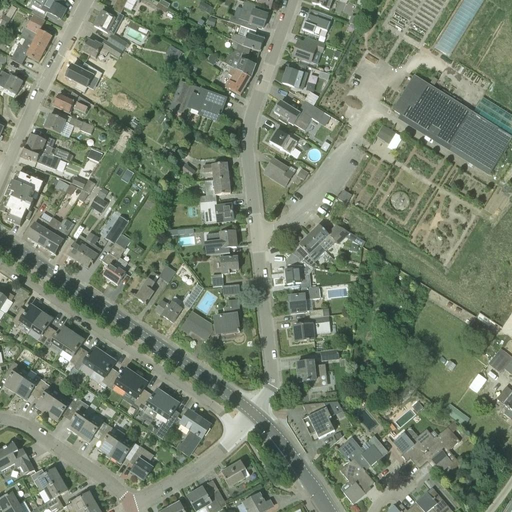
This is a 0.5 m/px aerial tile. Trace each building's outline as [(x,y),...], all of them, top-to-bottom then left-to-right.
[(65,0),(39,0),(34,10),(46,16),(53,20),(55,17),(61,21),(67,10),(62,7),(65,0)] [(118,0),(113,11),(115,12),(122,16),(129,0),(132,0),(134,1),(139,3),(141,0),(118,0)] [(333,0),(338,2),(338,0),(313,0),(312,5),(319,7),(319,8),(329,11),(332,0),(333,0)] [(483,0),(462,0),(436,50),(452,58),(483,0)] [(259,13),(260,8),(244,3),(242,10),(236,7),(233,17),(231,17),(229,23),(240,27),(250,30),(251,26),(263,30),(267,16),(259,13)] [(166,14),(168,10),(158,4),(156,8),(166,14)] [(34,10),(32,14),(33,15),(44,21),(46,16),(34,10)] [(112,18),(108,16),(103,13),(95,28),(108,34),(116,21),(119,23),(122,16),(115,12),(112,18)] [(327,33),(333,18),(320,13),(317,20),(309,17),(306,25),(305,25),(302,31),(314,35),(316,29),(327,33)] [(47,49),(49,46),(48,46),(52,38),(40,31),(45,22),(44,21),(33,15),(25,29),(32,32),(27,41),(46,50),(46,48),(47,49)] [(0,25),(5,28),(10,19),(5,16),(0,23),(0,25)] [(357,26),(359,19),(352,16),(349,23),(357,26)] [(254,38),(256,33),(250,30),(240,27),(237,36),(233,35),(231,41),(234,43),(234,42),(244,47),(250,50),(260,53),(261,51),(262,50),(263,47),(262,46),(264,41),(254,38)] [(123,52),(128,45),(112,35),(107,42),(123,52)] [(325,46),(306,39),(304,45),(298,43),(293,58),(311,64),(315,52),(322,54),(325,46)] [(46,50),(27,41),(26,40),(22,47),(19,46),(11,61),(21,66),(27,56),(39,63),(43,55),(44,56),(45,53),(44,52),(46,50)] [(95,44),(88,40),(82,52),(96,60),(99,55),(100,54),(106,57),(108,53),(119,59),(121,59),(124,54),(105,41),(102,46),(95,43),(95,44)] [(248,57),(250,50),(244,47),(234,42),(234,43),(230,50),(235,52),(227,57),(224,63),(251,79),(256,66),(246,62),(248,56),(248,57)] [(177,60),(182,52),(178,50),(174,58),(177,60)] [(240,97),(251,79),(224,63),(221,69),(231,75),(231,76),(232,77),(229,81),(225,88),(240,97)] [(65,66),(59,78),(72,83),(69,85),(78,89),(83,74),(90,76),(94,68),(81,64),(78,71),(65,66)] [(305,72),(306,67),(296,64),(295,70),(295,72),(287,70),(282,85),(295,88),(298,89),(304,91),(309,74),(305,72)] [(23,83),(2,73),(0,77),(0,76),(0,88),(16,96),(23,83)] [(309,85),(315,87),(318,77),(312,76),(309,85)] [(491,173),(511,139),(511,137),(414,77),(393,112),(491,173)] [(198,96),(190,93),(193,86),(180,82),(169,111),(188,118),(191,110),(199,114),(198,116),(216,123),(219,116),(220,117),(220,114),(219,114),(225,99),(200,90),(198,96)] [(85,115),(90,104),(80,99),(72,93),(69,100),(58,95),(56,100),(54,101),(53,102),(52,104),(53,106),(53,107),(71,115),(71,114),(72,111),(74,112),(74,111),(85,115)] [(324,114),(305,102),(299,111),(290,106),(289,108),(281,103),(278,108),(276,108),(275,111),(275,112),(274,114),(280,117),(278,121),(292,129),(294,126),(304,132),(312,119),(318,124),(324,114)] [(160,124),(164,117),(159,114),(154,121),(160,124)] [(61,136),(67,122),(51,115),(45,129),(61,136)] [(90,127),(83,124),(72,119),(69,125),(81,130),(88,133),(90,127)] [(378,139),(391,144),(395,134),(390,132),(391,129),(383,126),(378,139)] [(287,138),(277,131),(269,143),(290,156),(297,145),(301,147),(305,141),(290,133),(287,138)] [(66,162),(66,161),(61,159),(64,153),(50,149),(52,145),(47,143),(47,142),(32,136),(28,147),(57,159),(66,162)] [(325,154),(330,147),(323,143),(319,150),(325,154)] [(39,160),(54,166),(57,159),(28,147),(27,150),(23,158),(38,164),(39,160)] [(288,169),(273,160),(267,170),(272,173),(269,179),(285,189),(296,171),(289,167),(288,169)] [(191,179),(196,172),(186,165),(181,172),(191,179)] [(228,173),(227,165),(203,167),(204,175),(212,173),(213,182),(229,180),(228,178),(230,178),(229,173),(228,173)] [(56,178),(59,171),(48,167),(45,174),(56,178)] [(304,181),(308,175),(301,170),(297,177),(304,181)] [(10,224),(30,183),(28,182),(29,179),(19,174),(14,184),(13,183),(6,198),(9,199),(7,203),(4,202),(0,211),(0,212),(9,216),(6,222),(10,224)] [(44,186),(46,184),(35,179),(32,184),(30,183),(10,224),(20,229),(24,220),(29,222),(33,214),(30,213),(34,203),(32,202),(35,197),(38,197),(39,196),(44,186)] [(229,182),(229,180),(213,182),(214,190),(210,191),(211,197),(199,198),(200,205),(217,203),(216,197),(230,195),(229,187),(230,187),(230,182),(229,182)] [(65,194),(69,186),(58,181),(54,188),(65,194)] [(88,198),(95,185),(88,181),(77,200),(83,204),(87,197),(88,198)] [(343,192),(338,200),(342,203),(346,206),(351,197),(347,194),(343,192)] [(102,215),(108,204),(103,201),(106,197),(100,193),(90,208),(102,215)] [(233,222),(233,221),(232,207),(217,208),(217,203),(200,205),(201,213),(203,213),(204,225),(233,222)] [(123,218),(108,240),(114,244),(129,222),(123,218)] [(37,244),(44,233),(49,225),(40,219),(27,238),(37,244)] [(45,250),(61,224),(53,219),(50,225),(49,225),(44,233),(37,244),(45,250)] [(75,226),(65,219),(61,224),(45,250),(56,256),(67,237),(68,237),(75,226)] [(347,239),(340,234),(343,229),(339,224),(328,235),(320,226),(309,237),(325,253),(336,242),(340,245),(347,239)] [(94,239),(96,237),(90,233),(85,241),(79,237),(71,251),(73,252),(69,257),(79,263),(94,239)] [(204,257),(211,257),(229,255),(228,249),(236,249),(235,233),(219,235),(220,242),(203,243),(204,257)] [(314,270),(317,267),(314,264),(325,253),(309,237),(299,246),(306,254),(300,260),(314,270)] [(98,241),(94,239),(79,263),(89,270),(92,265),(94,266),(103,252),(95,246),(98,241)] [(118,286),(126,274),(115,266),(125,250),(115,244),(103,263),(110,268),(103,277),(118,286)] [(220,260),(221,276),(222,276),(222,275),(229,274),(229,275),(232,275),(232,272),(239,271),(237,258),(220,260)] [(299,260),(287,260),(287,267),(299,268),(299,260)] [(287,286),(302,284),(301,277),(309,276),(313,269),(304,263),(299,270),(286,272),(287,286)] [(166,267),(159,278),(168,285),(176,274),(166,267)] [(155,284),(152,282),(157,275),(152,272),(147,279),(148,280),(137,297),(130,292),(129,293),(147,305),(148,304),(147,303),(154,292),(151,290),(155,284)] [(223,280),(212,281),(213,289),(222,288),(224,288),(223,280)] [(196,300),(203,289),(200,287),(197,285),(190,295),(189,294),(181,305),(189,311),(197,300),(196,300)] [(238,287),(224,288),(222,288),(223,297),(238,296),(238,287)] [(291,315),(307,313),(306,301),(320,300),(319,288),(301,290),(301,297),(289,298),(291,315)] [(0,292),(0,311),(4,313),(14,297),(2,289),(0,292)] [(182,310),(171,302),(168,306),(162,302),(156,312),(173,324),(182,310)] [(30,331),(42,313),(32,306),(26,315),(20,312),(12,324),(21,331),(23,327),(30,331)] [(239,332),(238,318),(240,317),(239,309),(239,306),(229,308),(223,308),(224,316),(213,317),(214,328),(193,313),(182,330),(189,334),(190,331),(206,341),(210,335),(223,334),(223,336),(240,335),(239,332)] [(310,320),(324,318),(323,311),(309,312),(310,320)] [(43,346),(52,333),(47,330),(53,321),(42,313),(30,331),(40,338),(38,342),(43,346)] [(315,341),(315,336),(331,334),(330,325),(329,317),(324,318),(310,320),(310,325),(294,327),(295,336),(297,336),(298,343),(315,341)] [(62,352),(74,335),(64,328),(57,337),(52,333),(43,346),(49,349),(51,346),(62,352)] [(75,366),(83,354),(79,351),(85,342),(74,335),(62,352),(72,359),(70,363),(75,366)] [(93,374),(105,355),(95,348),(89,357),(83,354),(75,366),(81,370),(83,366),(93,374)] [(500,375),(511,359),(511,358),(500,350),(488,365),(500,375)] [(321,363),(339,361),(338,351),(320,353),(321,363)] [(106,387),(115,375),(110,372),(116,363),(105,355),(93,374),(104,380),(101,384),(106,387)] [(316,374),(314,362),(296,364),(298,374),(301,374),(302,383),(299,383),(299,384),(317,382),(324,381),(323,374),(316,374)] [(452,372),(456,366),(449,362),(445,367),(452,372)] [(16,395),(27,377),(17,370),(19,367),(14,363),(6,375),(11,379),(5,388),(16,395)] [(125,394),(137,376),(126,369),(120,378),(115,375),(106,387),(112,391),(114,388),(125,394)] [(138,409),(147,396),(142,393),(148,384),(137,376),(125,394),(135,402),(133,405),(138,409)] [(46,384),(36,377),(33,381),(27,377),(16,395),(27,402),(32,393),(37,396),(46,384)] [(47,416),(59,399),(48,391),(50,388),(46,384),(37,396),(42,399),(36,408),(47,416)] [(511,392),(506,387),(496,400),(508,410),(504,415),(511,421),(511,419),(511,392)] [(156,415),(169,397),(158,390),(152,399),(147,396),(138,409),(144,412),(146,408),(156,415)] [(76,405),(81,398),(80,397),(77,401),(74,398),(69,406),(59,399),(47,416),(58,423),(64,414),(69,417),(77,405),(76,405)] [(168,423),(174,414),(180,405),(169,397),(156,415),(164,420),(168,423)] [(79,437),(90,420),(80,412),(82,409),(77,405),(69,417),(74,421),(68,430),(79,437)] [(469,420),(450,406),(444,413),(464,428),(469,420)] [(174,434),(184,441),(177,451),(189,459),(202,439),(211,426),(189,412),(174,434)] [(328,419),(325,413),(310,420),(319,440),(335,432),(329,418),(328,419)] [(170,430),(178,417),(174,414),(168,423),(164,420),(154,435),(163,441),(170,430)] [(101,427),(90,420),(79,437),(89,444),(95,435),(100,438),(108,426),(103,423),(101,427)] [(110,458),(122,441),(111,434),(114,430),(108,426),(100,438),(104,441),(99,450),(110,458)] [(460,465),(456,461),(448,452),(459,442),(447,428),(438,437),(434,440),(438,445),(414,465),(420,471),(431,461),(441,473),(449,467),(453,472),(460,465)] [(418,438),(411,430),(411,429),(409,429),(409,430),(393,443),(403,456),(405,454),(414,465),(438,445),(434,440),(438,437),(434,432),(430,435),(426,430),(418,438)] [(378,442),(374,437),(360,449),(352,439),(341,449),(337,444),(334,446),(349,464),(350,465),(355,461),(363,470),(369,465),(371,468),(388,453),(386,451),(391,447),(384,438),(378,442)] [(132,448),(122,441),(110,458),(120,465),(127,456),(132,460),(140,448),(135,444),(132,448)] [(18,453),(13,443),(12,443),(13,445),(0,451),(0,472),(14,465),(17,469),(20,468),(25,476),(34,472),(22,451),(18,453)] [(154,457),(140,447),(140,448),(132,460),(129,463),(135,467),(131,473),(144,482),(152,469),(148,466),(154,457)] [(363,470),(355,461),(350,465),(349,464),(340,472),(352,487),(344,494),(353,506),(365,495),(364,493),(375,484),(363,470)] [(229,488),(245,480),(241,474),(246,471),(241,463),(221,474),(225,481),(229,488)] [(43,491),(62,480),(56,470),(45,476),(37,480),(43,491)] [(33,483),(37,480),(45,476),(42,471),(30,478),(33,483)] [(49,509),(60,503),(57,498),(68,492),(62,480),(43,491),(50,502),(46,504),(49,509)] [(0,506),(3,511),(7,511),(20,505),(16,498),(19,491),(16,485),(6,491),(9,496),(0,501),(0,506)] [(219,511),(222,511),(222,509),(215,497),(210,500),(203,488),(188,498),(192,506),(193,506),(195,511),(219,511)] [(215,497),(222,509),(227,506),(219,491),(213,494),(215,497)] [(451,511),(434,491),(429,496),(427,493),(415,503),(416,504),(412,508),(414,511),(429,511),(432,510),(433,511),(451,511)] [(68,511),(83,511),(96,505),(90,494),(66,507),(68,511)] [(265,505),(260,495),(242,505),(245,511),(265,511),(270,510),(266,504),(265,505)] [(32,511),(28,511),(23,503),(20,505),(7,511),(35,511),(34,511),(32,511)] [(46,511),(55,511),(63,508),(60,503),(49,509),(46,511)]
